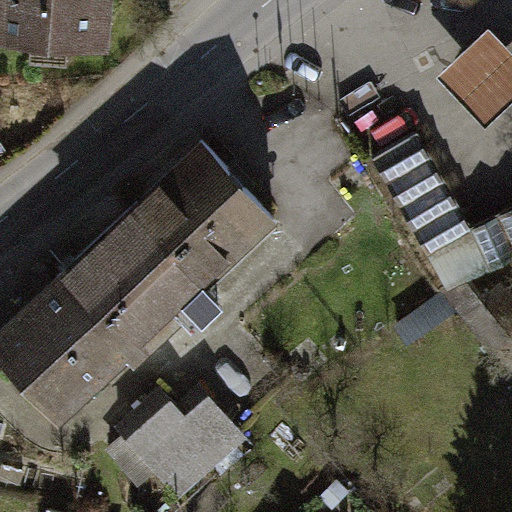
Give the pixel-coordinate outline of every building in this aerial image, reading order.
[(101,0),(0,0),(0,40),(98,48),(101,0)] [(511,36),(500,24),(449,72),(496,121),(511,105),(511,36)] [(198,142),(129,205),(203,286),(272,224),(198,142)] [(120,210),(0,322),(0,357),(59,419),(196,290),(120,210)] [(168,394),(125,431),(169,481),(231,428),(204,397),(185,413),(168,394)]
